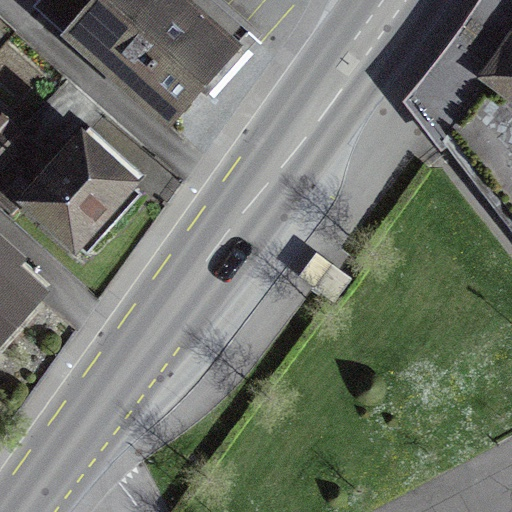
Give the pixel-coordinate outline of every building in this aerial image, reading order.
[(197,0),(191,7),(183,0),(43,0),(36,8),(167,126),(249,32),(212,0),(197,0)] [(438,146),(444,139),(511,44),(511,0),(476,0),(405,103),(438,146)] [(511,44),(444,139),(511,226),(511,44)] [(87,254),(114,224),(105,216),(135,183),(82,136),(23,202),(76,249),(78,246),(87,254)] [(0,339),(39,297),(9,271),(21,258),(0,238),(0,339)] [(352,278),(316,253),(299,276),(335,302),(352,278)]
